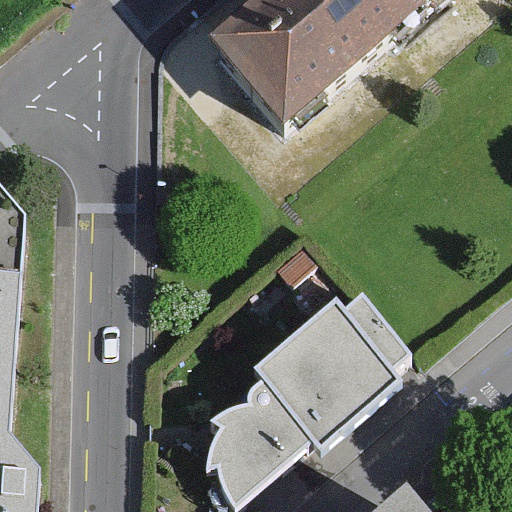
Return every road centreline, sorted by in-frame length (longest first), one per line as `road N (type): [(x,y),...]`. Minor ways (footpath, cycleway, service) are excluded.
road 1 (residential): [(108,27),(99,511)]
road 2 (residential): [(329,511),(511,357)]
road 3 (unclassified): [(108,27),(0,118)]
